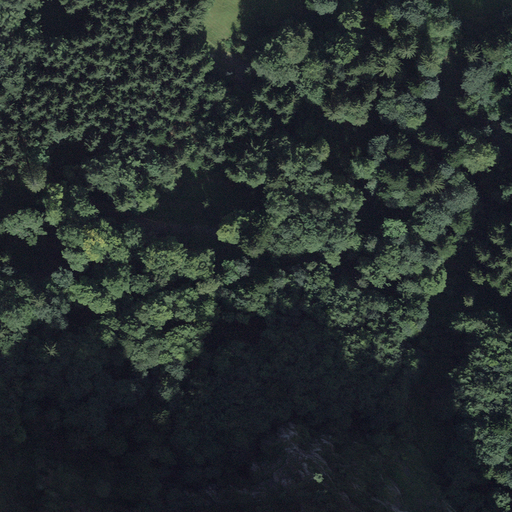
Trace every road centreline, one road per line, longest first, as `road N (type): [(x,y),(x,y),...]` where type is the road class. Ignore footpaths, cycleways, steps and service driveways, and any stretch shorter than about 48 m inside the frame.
road 1 (track): [(511,172),(358,125),(237,65),(265,104),(399,232),(511,291)]
road 2 (track): [(511,316),(400,293),(215,233),(153,226),(20,182)]
road 3 (track): [(511,154),(476,136),(430,93),(367,11),(348,0)]
